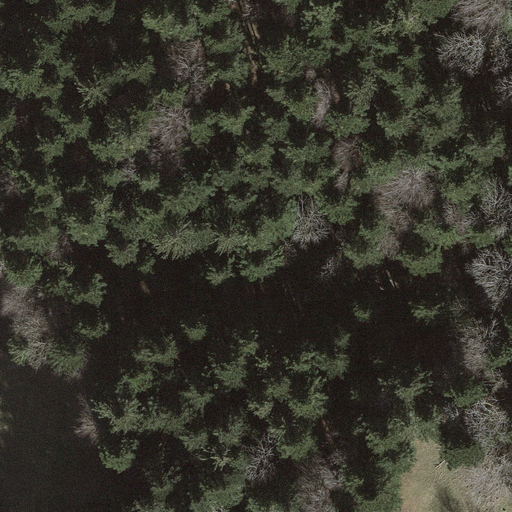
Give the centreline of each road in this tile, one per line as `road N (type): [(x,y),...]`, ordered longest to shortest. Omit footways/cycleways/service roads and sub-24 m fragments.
road 1 (track): [(317,511),(308,430),(265,469),(247,511)]
road 2 (track): [(511,369),(460,415),(430,511)]
